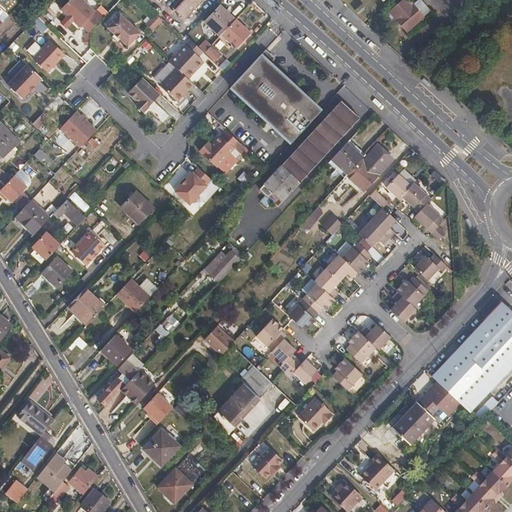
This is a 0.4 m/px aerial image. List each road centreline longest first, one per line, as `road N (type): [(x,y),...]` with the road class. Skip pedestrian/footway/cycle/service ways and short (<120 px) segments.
road 1 (residential): [(90,75),(94,92),(166,154),(291,10)]
road 2 (primary): [(291,10),(465,169),(494,206)]
road 3 (residential): [(0,274),(144,511)]
road 4 (primary): [(511,175),(469,148),(306,0)]
road 5 (residential): [(279,511),(426,358)]
road 6 (unknown): [(105,447),(203,336)]
